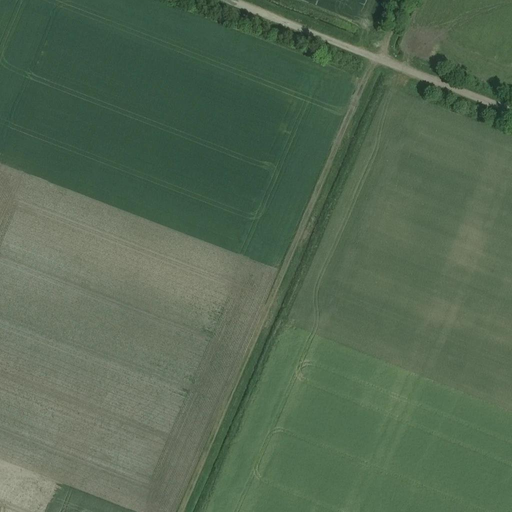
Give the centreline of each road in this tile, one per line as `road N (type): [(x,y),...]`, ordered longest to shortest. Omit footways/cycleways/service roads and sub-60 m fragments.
road 1 (track): [(381,56),(183,511)]
road 2 (unclassified): [(236,0),(511,106)]
